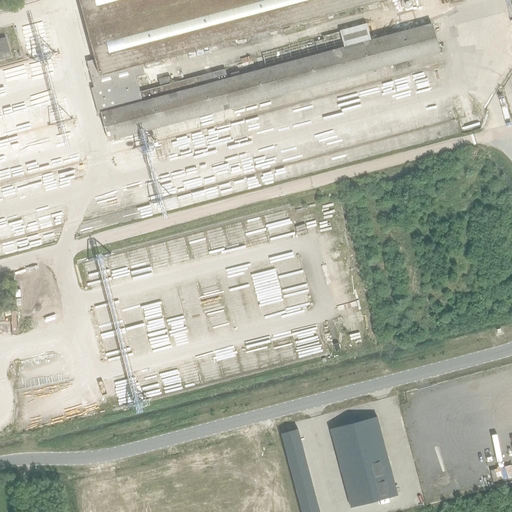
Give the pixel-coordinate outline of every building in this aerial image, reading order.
[(371,40),(366,24),(359,26),(341,31),(345,47),(241,75),(239,71),(231,73),(233,78),(229,79),(226,69),(141,92),(137,77),(145,74),(142,64),(384,0),(451,0),(453,3),(464,0),(79,0),(95,59),(87,61),(92,78),(94,77),(96,87),(91,88),(96,104),(98,114),(101,113),(108,140),(136,133),(137,136),(150,132),(149,129),(242,105),(275,96),(276,100),(284,97),(283,94),(394,64),(395,70),(411,66),(409,60),(439,52),(432,24),(416,29),(371,40)] [(0,60),(11,57),(6,38),(0,39),(0,60)] [(110,278),(110,263),(88,264),(88,279),(110,278)] [(107,350),(128,345),(122,318),(101,323),(107,350)] [(323,382),(336,378),(334,373),(321,377),(323,382)] [(391,418),(394,433),(406,431),(403,416),(391,418)] [(376,417),(329,430),(350,507),(396,495),(376,417)] [(297,429),(281,433),(301,508),(317,504),(297,429)]
